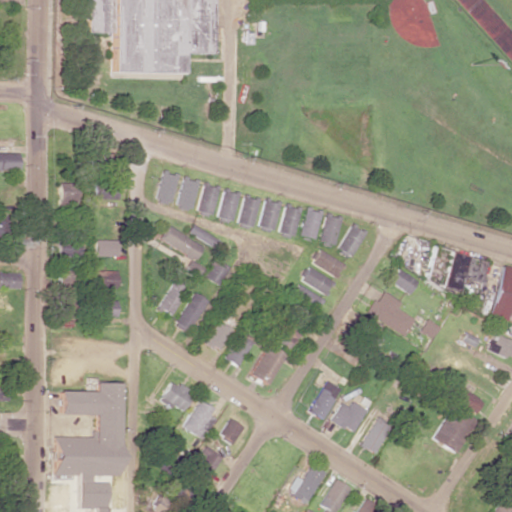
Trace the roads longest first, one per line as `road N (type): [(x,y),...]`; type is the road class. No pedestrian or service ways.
road 1 (residential): [(511,253),(137,136),(36,113)]
road 2 (tertiary): [(31,511),(36,113)]
road 3 (residential): [(137,136),(130,511)]
road 4 (residential): [(391,214),(208,511)]
road 5 (residential): [(413,511),(134,328)]
road 6 (residential): [(511,391),(434,511)]
